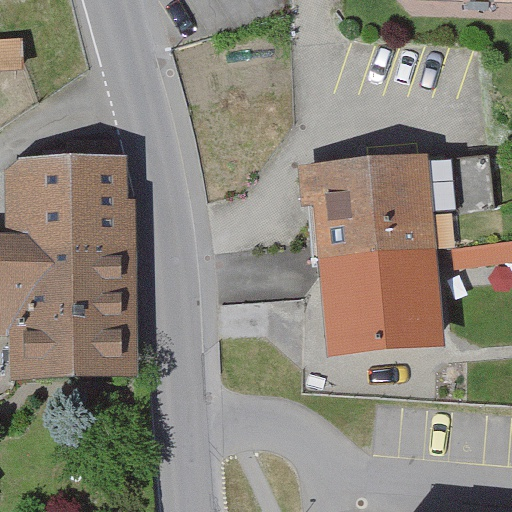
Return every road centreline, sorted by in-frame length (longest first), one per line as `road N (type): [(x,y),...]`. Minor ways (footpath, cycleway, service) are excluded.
road 1 (tertiary): [(190,511),(156,164),(118,0)]
road 2 (unknown): [(146,106),(103,116),(48,163),(0,179)]
